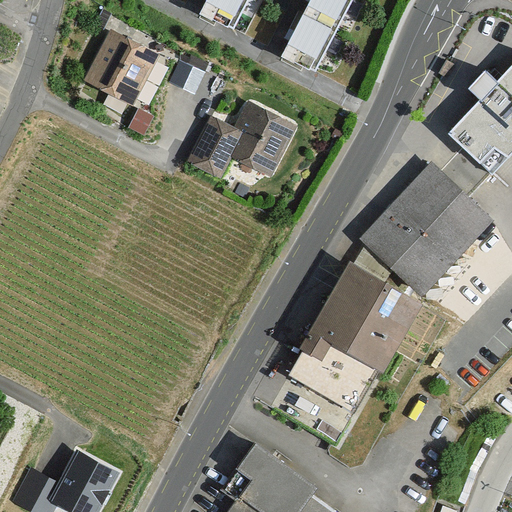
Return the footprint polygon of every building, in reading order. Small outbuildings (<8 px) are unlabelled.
[(210,0),(209,2),(240,18),(250,0),(210,0)] [(316,0),(292,47),(324,63),(356,0),(316,0)] [(109,31),(82,86),(141,115),(168,61),(109,31)] [(511,146),(511,60),(495,80),(483,69),(470,84),(481,93),(449,129),(493,168),(511,146)] [(178,61),(175,83),(201,87),(204,65),(178,61)] [(215,114),(189,165),(222,182),(234,159),(273,180),(301,126),(248,99),(234,124),(215,114)] [(370,238),(290,372),(362,407),(425,296),(506,222),(439,162),(370,238)] [(75,441),(59,477),(34,465),(19,499),(42,510),(47,499),(75,511),(98,511),(122,463),(75,441)] [(360,511),(263,442),(228,490),(243,501),(234,511),(360,511)]
